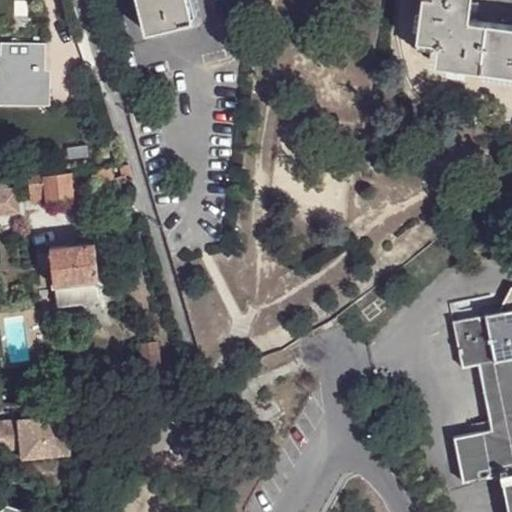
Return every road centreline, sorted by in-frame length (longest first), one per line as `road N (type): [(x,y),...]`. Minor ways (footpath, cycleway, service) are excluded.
road 1 (unknown): [(333,425),(359,359),(511,268)]
road 2 (unclassified): [(401,511),(376,465),(333,425),(276,511)]
